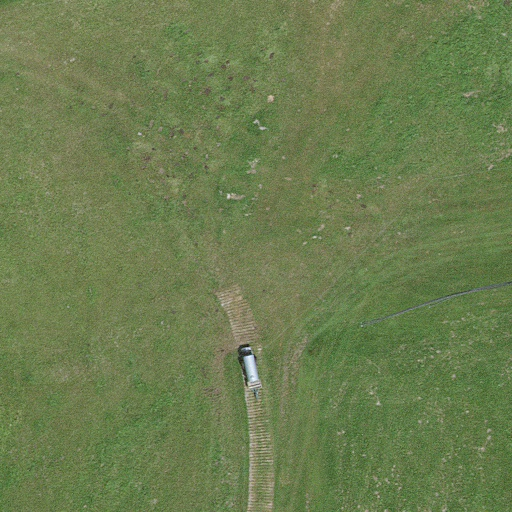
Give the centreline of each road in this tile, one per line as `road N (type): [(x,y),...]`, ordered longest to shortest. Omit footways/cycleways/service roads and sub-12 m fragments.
road 1 (track): [(511,209),(427,212),(317,194),(194,152),(77,78),(0,50)]
road 2 (track): [(194,152),(245,308),(263,444),(256,511)]
